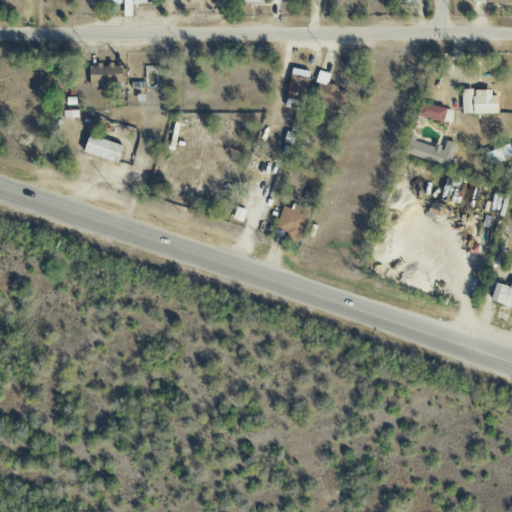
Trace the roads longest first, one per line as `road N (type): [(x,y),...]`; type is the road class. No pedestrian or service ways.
road 1 (secondary): [(0,189),(511,364)]
road 2 (residential): [(0,35),(511,37)]
